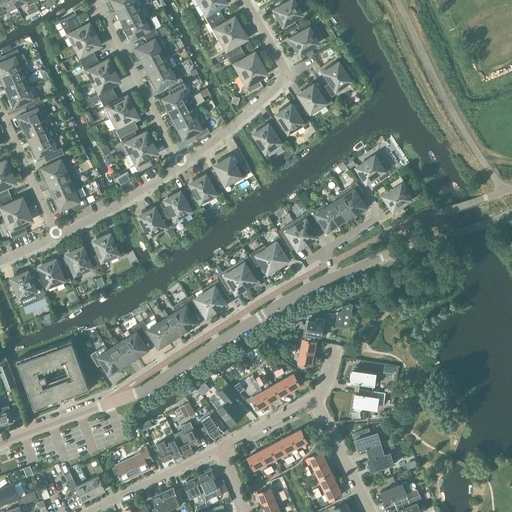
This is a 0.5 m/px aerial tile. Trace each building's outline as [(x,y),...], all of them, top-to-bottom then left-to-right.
[(0,0),(5,9),(3,10),(5,14),(9,12),(6,7),(14,4),(12,0),(0,0)] [(107,0),(113,10),(131,0),(107,0)] [(131,0),(113,10),(114,12),(117,10),(121,18),(137,9),(139,11),(140,10),(142,9),(141,7),(140,5),(143,4),(140,0),(131,0)] [(208,22),(222,14),(218,7),(226,2),(224,0),(204,0),(200,3),(206,13),(204,14),(208,22)] [(279,21),(280,20),(283,24),(301,13),(296,6),(300,4),(297,0),(282,0),(285,3),(275,8),(272,9),(279,21)] [(137,9),(121,18),(124,25),(122,27),(123,29),(144,18),(140,10),(139,11),(137,9)] [(241,26),(238,21),(237,22),(234,17),(226,21),(222,14),(208,22),(213,29),(215,28),(220,38),(241,26)] [(144,18),(123,29),(128,39),(132,37),(141,32),(144,37),(157,31),(149,15),(144,18)] [(74,44),(95,33),(92,28),(91,28),(88,23),(81,27),(77,20),(68,25),(64,17),(59,20),(62,27),(66,35),(69,34),(74,44)] [(291,37),(289,38),(295,49),(297,48),(299,52),(317,42),(313,35),(316,33),(309,19),(303,22),(299,25),(298,25),(301,32),(292,37),(291,37)] [(241,26),(220,38),(227,48),(224,50),(229,57),(243,49),(239,42),(246,37),(243,33),(244,32),(241,27),(241,26)] [(137,47),(133,49),(139,60),(160,49),(165,46),(157,31),(144,37),(147,43),(137,48),(137,47)] [(95,33),(74,44),(79,55),(77,56),(81,63),(96,56),(92,48),(99,44),(97,39),(98,39),(95,33)] [(0,75),(18,67),(22,65),(18,55),(20,54),(17,48),(4,54),(7,60),(0,62),(0,75)] [(160,49),(139,60),(140,62),(143,60),(147,68),(164,59),(165,61),(168,59),(167,57),(166,55),(164,57),(160,49)] [(241,73),(262,61),(259,56),(257,57),(255,52),(247,56),(243,49),(229,57),(233,65),(235,63),(241,73)] [(164,59),(147,68),(151,75),(148,77),(149,79),(173,66),(170,59),(173,57),(171,53),(166,55),(167,57),(168,59),(165,61),(164,59)] [(96,56),(81,63),(85,71),(87,70),(93,80),(114,69),(111,64),(110,65),(107,59),(99,63),(96,56)] [(344,66),(342,67),(337,59),(333,62),(332,60),(321,67),(323,70),(330,79),(324,83),(331,93),(344,84),(342,81),(349,76),(348,74),(349,74),(344,66)] [(265,67),(262,61),(241,73),(247,84),(245,85),(249,93),(263,84),(259,77),(267,73),(264,68),(265,67)] [(18,67),(0,75),(0,77),(2,77),(5,85),(22,77),(23,79),(27,78),(26,75),(25,74),(26,73),(22,65),(18,67)] [(173,66),(149,79),(154,89),(158,87),(167,82),(170,87),(183,81),(180,75),(179,76),(174,66),(173,66)] [(114,69),(93,80),(98,91),(96,92),(100,100),(114,92),(110,85),(118,81),(116,76),(117,75),(114,69)] [(22,77),(5,85),(8,92),(5,94),(6,96),(27,87),(31,85),(27,77),(27,78),(23,79),(22,77)] [(163,97),(159,99),(165,110),(191,97),(191,96),(186,86),(183,81),(170,87),(173,92),(163,97)] [(297,93),(309,111),(316,106),(318,109),(331,101),(324,90),(318,94),(312,85),(313,85),(311,82),(300,89),(301,91),(297,93)] [(27,87),(6,96),(11,107),(15,105),(25,100),(27,106),(40,100),(37,94),(35,95),(31,85),(27,87)] [(114,92),(100,100),(102,102),(104,107),(109,118),(133,106),(130,100),(129,101),(126,96),(118,100),(114,92)] [(191,97),(165,110),(166,112),(169,110),(173,118),(190,109),(191,111),(194,109),(193,107),(192,105),(196,103),(192,95),(191,96),(191,97)] [(20,115),(16,117),(21,128),(47,116),(40,100),(27,106),(30,111),(20,116),(20,115)] [(288,101),(277,109),(279,110),(275,113),(286,130),(293,126),(296,129),(309,120),(302,110),(296,114),(290,104),(288,101)] [(133,106),(109,118),(114,128),(112,129),(116,137),(119,136),(133,128),(137,126),(133,119),(137,117),(134,112),(136,111),(133,106)] [(190,109),(173,118),(177,125),(174,127),(175,129),(195,119),(191,111),(190,109)] [(47,116),(21,128),(22,130),(25,129),(28,136),(45,129),(46,131),(46,130),(50,129),(48,125),(52,123),(48,115),(47,116)] [(195,119),(175,129),(180,139),(184,137),(193,132),(196,138),(209,131),(206,126),(200,129),(195,119)] [(256,130),(257,132),(253,134),(258,142),(257,143),(262,151),(263,150),(265,152),(272,147),(274,151),(287,142),(280,131),(274,135),(268,126),(269,126),(267,123),(256,130)] [(45,129),(28,136),(31,144),(28,145),(29,148),(50,138),(56,136),(57,135),(54,127),(50,129),(46,130),(46,131),(45,129)] [(133,128),(119,136),(123,143),(125,142),(131,153),(152,142),(149,136),(147,137),(145,132),(137,136),(133,128)] [(50,138),(29,148),(34,158),(38,156),(43,154),(45,159),(46,159),(50,157),(63,152),(61,146),(55,149),(50,138)] [(152,142),(131,153),(136,163),(134,164),(138,172),(152,165),(148,157),(156,153),(153,148),(155,147),(152,142)] [(39,168),(39,169),(43,179),(68,168),(70,168),(63,152),(50,157),(53,163),(43,167),(39,168)] [(247,176),(241,165),(235,168),(229,158),(230,158),(228,155),(217,162),(218,163),(214,165),(219,175),(221,179),(224,184),(231,180),(233,183),(247,176)] [(365,162),(357,167),(360,171),(358,172),(365,183),(368,181),(377,175),(381,181),(391,174),(383,161),(379,163),(375,156),(373,157),(372,156),(364,161),(365,162)] [(0,175),(11,171),(8,165),(7,166),(4,160),(0,162),(0,175)] [(343,162),(338,166),(342,171),(347,167),(343,162)] [(68,168),(43,179),(44,182),(47,180),(51,188),(74,178),(70,168),(68,168)] [(0,197),(10,194),(6,186),(14,182),(12,177),(13,176),(11,171),(0,175),(0,197)] [(118,181),(120,185),(130,180),(128,175),(129,175),(127,171),(115,178),(117,182),(118,181)] [(192,179),(193,181),(189,183),(199,201),(207,197),(209,201),(223,193),(216,182),(210,185),(205,176),(204,173),(192,179)] [(402,204),(411,198),(406,191),(410,189),(401,176),(390,183),(394,189),(385,195),(385,194),(382,196),(389,207),(391,206),(397,216),(406,210),(402,204)] [(74,178),(51,188),(54,195),(51,197),(52,199),(73,190),(77,188),(78,187),(74,178)] [(351,185),(342,191),(342,192),(345,196),(355,212),(357,211),(359,213),(367,208),(364,205),(358,196),(364,193),(356,181),(351,184),(351,185)] [(73,190),(52,199),(57,210),(61,208),(71,203),(73,209),(86,203),(83,198),(81,198),(77,188),(73,190)] [(179,190),(167,196),(168,198),(164,200),(174,218),(182,214),(184,218),(197,210),(191,199),(185,202),(180,193),(180,192),(179,190)] [(333,194),(329,196),(332,200),(335,197),(338,201),(336,202),(346,218),(353,213),(355,216),(359,213),(357,211),(355,212),(345,196),(342,192),(335,196),(333,194)] [(5,218),(27,208),(25,202),(23,203),(21,198),(13,201),(10,194),(0,197),(0,207),(1,207),(5,218)] [(327,207),(326,208),(337,224),(335,225),(336,228),(341,225),(339,222),(346,218),(336,202),(338,201),(335,197),(332,200),(334,203),(327,207)] [(431,198),(426,201),(430,206),(435,203),(431,198)] [(314,208),(308,211),(316,223),(321,220),(327,229),(326,229),(329,233),(336,228),(335,225),(337,224),(326,208),(327,207),(324,204),(315,210),(314,208)] [(160,205),(154,208),(153,205),(141,212),(142,213),(138,216),(143,224),(142,225),(146,233),(147,232),(148,234),(156,230),(158,233),(172,226),(160,205)] [(203,207),(197,210),(203,220),(209,217),(203,207)] [(13,240),(27,234),(23,223),(31,220),(28,214),(30,214),(27,208),(5,218),(10,228),(8,229),(13,240)] [(308,211),(294,221),(297,225),(307,242),(317,236),(311,226),(316,223),(308,211)] [(285,227),(279,231),(292,250),(297,247),(298,248),(307,242),(297,225),(294,221),(284,227),(285,227)] [(172,228),(167,231),(171,237),(176,235),(172,228)] [(125,254),(120,242),(113,245),(109,235),(108,232),(96,237),(97,239),(93,240),(97,249),(95,250),(99,258),(100,258),(101,260),(109,256),(110,260),(125,254)] [(276,243),(267,248),(267,249),(278,266),(287,260),(282,251),(287,247),(279,236),(274,239),(276,243)] [(66,254),(74,273),(82,270),(83,273),(98,267),(93,255),(86,258),(82,248),(81,245),(69,250),(70,252),(66,254)] [(267,249),(267,248),(265,245),(250,254),(257,266),(262,263),(268,272),(278,266),(267,249)] [(233,265),(234,266),(246,286),(256,280),(250,271),(255,267),(247,256),(233,265)] [(65,268),(59,271),(55,261),(54,257),(42,263),(43,265),(38,266),(42,275),(41,276),(44,284),(46,284),(46,285),(54,282),(56,286),(70,280),(65,268)] [(233,265),(218,274),(230,294),(235,290),(236,292),(246,286),(234,266),(233,265)] [(45,297),(38,280),(31,282),(27,272),(26,269),(14,274),(15,276),(11,278),(14,287),(13,288),(16,296),(18,295),(22,306),(45,297)] [(218,279),(203,289),(205,292),(205,293),(216,310),(226,303),(225,302),(230,298),(218,279)] [(193,294),(188,297),(195,309),(201,306),(207,316),(216,310),(205,293),(205,292),(196,298),(193,294)] [(188,297),(173,306),(177,312),(176,312),(177,312),(187,329),(189,327),(191,330),(199,324),(196,321),(190,312),(195,309),(188,297)] [(342,306),(341,310),(341,313),(337,312),(335,326),(348,329),(351,312),(353,304),(350,304),(342,306)] [(170,317),(167,318),(178,334),(185,329),(187,332),(191,330),(189,327),(187,329),(177,312),(176,312),(170,316),(170,317)] [(166,319),(158,324),(169,340),(166,342),(168,344),(173,341),(171,338),(178,334),(167,318),(170,317),(170,316),(167,313),(164,316),(166,319)] [(304,339),(317,341),(318,336),(321,336),(324,320),(316,318),(315,322),(308,320),(305,321),(305,327),(307,327),(306,332),(305,332),(304,339)] [(143,320),(138,324),(145,336),(151,332),(159,345),(158,345),(161,349),(168,344),(166,342),(169,340),(158,324),(149,329),(143,320)] [(136,333),(127,339),(137,355),(139,354),(141,356),(149,351),(147,348),(146,348),(141,339),(145,336),(138,324),(133,327),(136,333)] [(301,348),(314,350),(316,341),(304,339),(303,338),(301,345),(285,342),(283,347),(290,348),(296,349),(300,350),(301,348)] [(48,405),(71,397),(76,395),(76,394),(90,389),(71,339),(16,360),(35,410),(48,405)] [(120,344),(118,345),(128,361),(135,356),(137,359),(141,356),(139,354),(137,355),(127,339),(120,343),(120,344)] [(116,346),(108,351),(119,367),(117,368),(118,371),(123,368),(121,365),(128,361),(118,345),(120,344),(120,343),(118,340),(114,342),(116,346)] [(314,350),(301,348),(300,350),(298,362),(311,365),(314,350)] [(96,351),(91,354),(98,366),(103,363),(109,372),(108,372),(111,376),(118,371),(117,368),(119,367),(108,351),(99,356),(96,351)] [(0,359),(0,372),(6,388),(15,385),(7,362),(5,358),(0,359)] [(359,388),(371,390),(372,384),(376,385),(378,384),(380,375),(378,374),(360,371),(360,368),(359,366),(355,366),(353,367),(351,381),(360,382),(359,388)] [(284,379),(290,391),(301,385),(294,373),(284,379)] [(259,376),(256,378),(257,381),(260,386),(264,383),(259,376)] [(273,385),(280,397),(290,391),(284,379),(273,385)] [(240,382),(235,385),(240,392),(245,389),(240,382)] [(209,389),(205,383),(197,389),(202,395),(209,389)] [(228,384),(218,393),(226,402),(217,409),(231,426),(243,415),(231,401),(238,395),(228,384)] [(270,403),(273,401),(280,397),(273,385),(263,391),(270,403)] [(377,408),(377,404),(384,405),(386,392),(371,390),(359,388),(358,394),(356,393),(354,405),(355,405),(354,408),(356,411),(359,411),(362,409),(362,406),(377,408)] [(270,403),(263,391),(252,397),(254,400),(259,409),(270,403)] [(190,402),(181,407),(185,416),(194,411),(190,402)] [(0,425),(13,421),(9,409),(0,411),(0,425)] [(205,415),(200,418),(206,428),(209,432),(214,439),(224,432),(218,423),(221,421),(213,409),(210,411),(205,415)] [(149,420),(140,424),(143,430),(152,425),(149,420)] [(183,430),(175,434),(179,443),(178,443),(186,458),(195,453),(195,452),(192,448),(192,447),(201,443),(193,429),(185,433),(183,430)] [(290,435),(297,447),(307,441),(301,429),(290,435)] [(365,430),(354,433),(356,439),(355,439),(358,450),(367,447),(369,453),(394,445),(394,444),(392,438),(380,442),(377,432),(367,435),(365,430)] [(286,453),(287,452),(289,456),(288,456),(291,461),(295,459),(293,454),(291,450),(297,447),(290,435),(280,440),(286,453)] [(166,440),(156,444),(165,461),(175,457),(177,462),(186,458),(178,443),(176,439),(168,443),(166,440)] [(286,453),(280,440),(269,446),(276,458),(286,453)] [(370,458),(368,459),(372,470),(393,464),(393,463),(397,462),(394,451),(395,450),(394,445),(369,453),(370,458)] [(259,451),(266,464),(276,458),(269,446),(259,451)] [(123,481),(150,468),(148,463),(153,460),(147,447),(141,450),(142,452),(115,465),(123,481)] [(266,464),(259,451),(248,457),(255,470),(266,464)] [(314,468),(326,462),(321,451),(309,457),(314,468)] [(326,462),(314,468),(319,478),(331,472),(326,462)] [(22,467),(25,475),(34,472),(31,464),(22,467)] [(87,481),(94,495),(106,490),(102,483),(108,481),(101,467),(100,465),(94,468),(98,476),(87,481)] [(196,477),(207,500),(217,495),(218,496),(223,494),(219,485),(218,481),(213,470),(196,477)] [(331,472),(319,478),(324,489),(337,483),(331,472)] [(207,500),(196,477),(183,483),(190,498),(197,495),(199,499),(198,500),(200,503),(207,500)] [(94,495),(87,481),(76,486),(72,478),(67,481),(74,496),(79,494),(82,501),(94,495)] [(223,479),(218,481),(219,485),(223,494),(228,491),(223,479)] [(25,494),(20,481),(0,488),(0,500),(2,506),(20,499),(22,505),(37,498),(34,491),(34,490),(25,494)] [(402,483),(381,492),(385,502),(393,499),(395,504),(420,494),(417,488),(411,491),(407,482),(402,484),(402,483)] [(337,483),(324,489),(329,500),(342,494),(337,483)] [(39,486),(44,499),(50,496),(45,484),(39,486)] [(174,487),(162,493),(169,510),(182,504),(174,487)] [(262,504),(275,499),(270,487),(257,493),(262,504)] [(280,496),(289,493),(288,488),(278,492),(280,496)] [(320,491),(315,494),(310,495),(312,500),(322,495),(320,491)] [(169,510),(162,493),(153,497),(157,506),(153,508),(154,511),(169,511),(169,510)] [(420,494),(395,504),(398,510),(395,511),(420,511),(417,502),(422,500),(420,494)] [(275,499),(262,504),(265,511),(273,511),(279,510),(275,499)] [(41,511),(48,511),(43,500),(37,502),(41,511)] [(200,511),(208,508),(206,502),(196,506),(198,511),(200,511)] [(350,511),(346,503),(334,508),(335,511),(350,511)]
